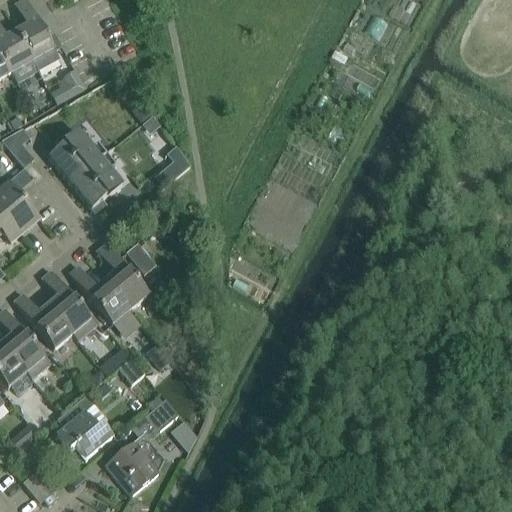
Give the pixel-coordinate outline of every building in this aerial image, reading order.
[(25,1),(14,8),(25,29),(15,34),(36,75),(37,75),(59,63),(53,53),(47,41),(36,21),(35,19),(25,1)] [(0,57),(10,76),(16,86),(36,75),(15,34),(5,40),(0,30),(0,57)] [(0,81),(10,76),(0,57),(0,81)] [(72,73),(62,79),(72,98),(83,92),(72,73)] [(17,120),(10,124),(14,132),(21,128),(17,120)] [(1,144),(23,171),(33,162),(21,148),(29,142),(21,132),(1,144)] [(47,160),(68,187),(106,156),(97,146),(91,151),(78,135),(47,160)] [(165,158),(172,165),(153,181),(162,191),(189,169),(175,150),(165,158)] [(106,156),(68,187),(90,213),(121,187),(108,171),(114,166),(106,156)] [(0,190),(0,233),(10,245),(38,222),(17,196),(33,182),(23,171),(0,190)] [(114,276),(105,284),(129,313),(147,298),(105,247),(96,255),(114,276)] [(125,256),(138,272),(143,278),(155,269),(137,247),(125,256)] [(110,328),(112,327),(121,337),(137,324),(128,314),(129,313),(105,284),(95,291),(78,270),(68,277),(110,328)] [(56,300),(47,308),(71,337),(77,345),(96,330),(50,274),(41,282),(56,300)] [(13,305),(34,330),(52,352),(71,337),(47,308),(38,316),(22,297),(13,305)] [(0,326),(10,339),(1,347),(24,375),(31,383),(50,368),(4,313),(0,315),(0,326)] [(0,383),(6,390),(24,375),(1,347),(0,347),(0,383)] [(162,357),(153,365),(160,373),(169,365),(162,357)] [(106,362),(98,369),(108,381),(117,374),(106,362)] [(143,379),(130,363),(117,374),(130,390),(143,379)] [(94,375),(93,382),(98,388),(107,381),(99,371),(94,375)] [(105,385),(94,393),(101,402),(112,394),(105,385)] [(27,415),(43,433),(60,418),(44,400),(27,415)] [(56,423),(64,432),(56,439),(68,454),(74,450),(84,462),(111,440),(101,427),(96,431),(83,416),(92,409),(84,400),(56,423)] [(164,403),(146,418),(159,434),(177,418),(164,403)] [(143,437),(133,445),(104,469),(129,500),(159,476),(158,474),(164,463),(143,437)]
